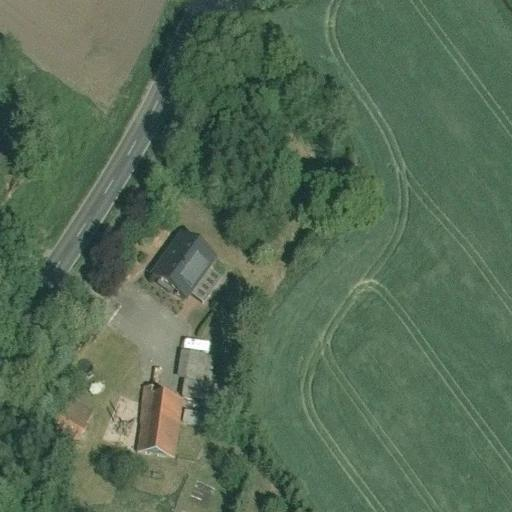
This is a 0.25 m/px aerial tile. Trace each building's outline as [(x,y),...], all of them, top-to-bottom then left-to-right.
[(216,257),(181,235),(155,275),(190,298),(194,291),(209,269),(216,257)] [(209,269),(194,291),(206,299),(220,276),(209,269)] [(214,357),(183,354),(180,384),(186,385),(211,387),(214,357)] [(213,409),(216,388),(211,387),(186,385),(184,399),(184,406),(213,409)] [(155,389),(144,388),(138,452),(178,456),(184,406),(184,399),(155,396),(155,389)] [(64,416),(87,428),(95,411),(73,399),(64,416)] [(60,413),(49,434),(75,448),(87,428),(64,416),(60,413)]
